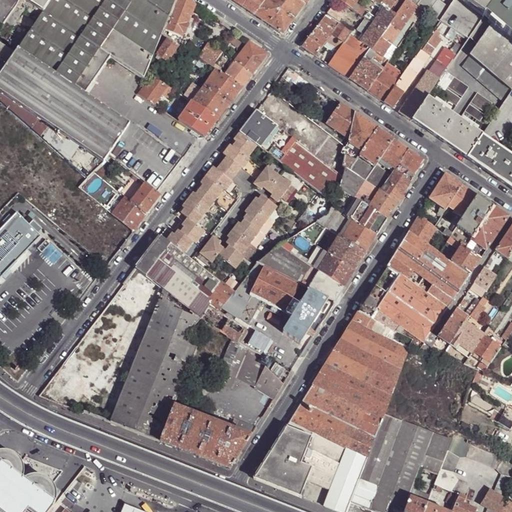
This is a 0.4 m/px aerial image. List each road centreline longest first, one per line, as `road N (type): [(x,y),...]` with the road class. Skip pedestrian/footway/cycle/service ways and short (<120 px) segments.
road 1 (residential): [(287,50),(21,399)]
road 2 (residential): [(234,487),(440,157)]
road 3 (secondary): [(279,511),(63,425),(0,390)]
road 4 (secondary): [(0,403),(254,511)]
road 5 (tertiary): [(5,418),(222,509)]
road 6 (tertiary): [(234,487),(21,399)]
road 7 (residential): [(440,157),(287,50)]
road 8 (residential): [(435,332),(511,220)]
